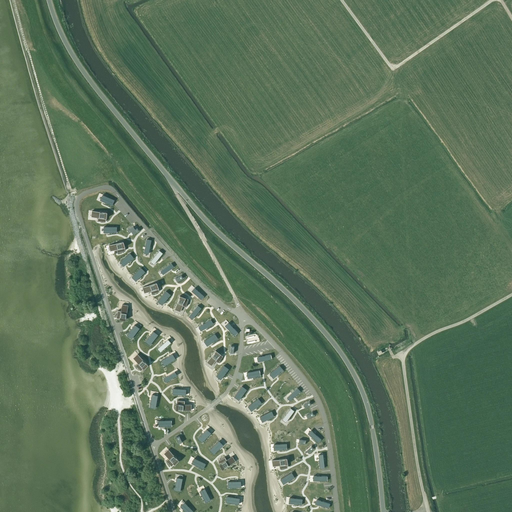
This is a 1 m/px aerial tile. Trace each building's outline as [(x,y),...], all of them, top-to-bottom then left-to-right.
[(125,247),(124,241),(111,244),(112,250),(125,247)] [(155,280),(143,287),(147,292),(158,285),(155,280)] [(176,308),(182,311),(187,299),(182,297),(176,308)] [(130,305),(124,304),(122,317),(127,318),(130,305)] [(222,321),(203,326),(207,339),(225,334),(222,321)] [(247,337),(250,343),(257,340),(254,334),(247,337)] [(221,353),(216,350),(209,361),(214,364),(221,353)] [(243,351),(238,355),(242,359),(247,355),(243,351)] [(148,364),(139,354),(135,358),(144,368),(148,364)] [(245,361),(248,366),(254,363),(250,357),(245,361)] [(298,397),(301,403),(308,400),(305,394),(298,397)] [(179,459),(170,449),(165,454),(175,463),(179,459)] [(235,461),(232,456),(221,463),(224,468),(235,461)] [(316,484),(324,484),(324,480),(313,480),(313,491),(316,491),(316,484)]
